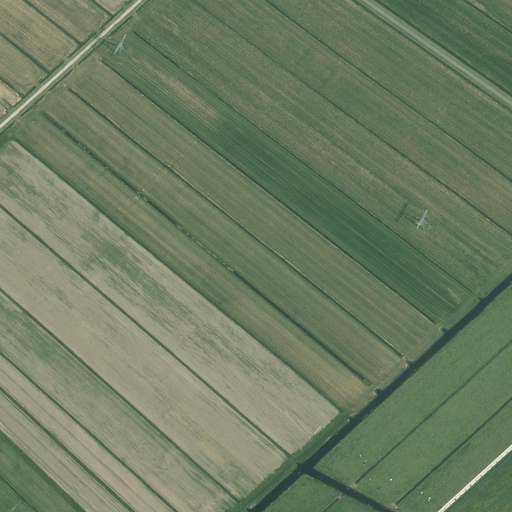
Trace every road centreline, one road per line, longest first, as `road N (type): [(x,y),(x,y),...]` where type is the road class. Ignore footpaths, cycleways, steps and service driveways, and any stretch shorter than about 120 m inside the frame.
road 1 (unclassified): [(0,126),(140,0)]
road 2 (unclassified): [(511,103),(364,0)]
